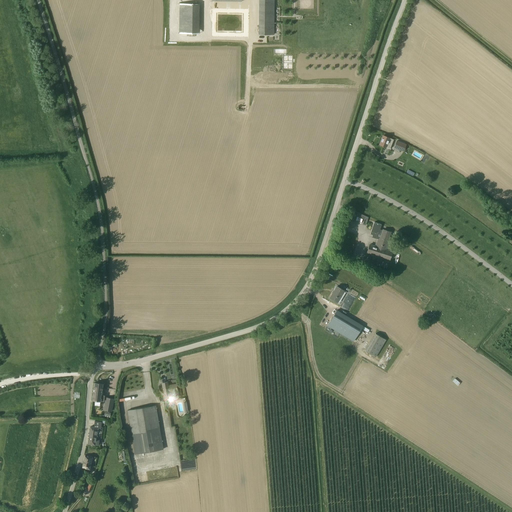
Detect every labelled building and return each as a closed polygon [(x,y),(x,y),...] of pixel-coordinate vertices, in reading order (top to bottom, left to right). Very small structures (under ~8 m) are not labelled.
[(273,0),(259,0),(259,35),(273,35),(273,0)] [(199,3),(179,3),(179,34),(199,34),(199,3)] [(283,69),(292,69),(292,56),(291,56),(291,52),(284,52),(284,56),(283,56),(283,57),(282,57),(282,62),(283,62),(283,69)] [(380,145),(386,147),(390,149),(393,140),(390,138),(383,136),(380,145)] [(406,144),(397,141),(394,148),(403,152),(406,144)] [(383,230),(383,231),(379,229),(381,225),(373,223),(370,235),(372,235),(371,238),(378,240),(376,247),(369,245),(367,252),(374,255),(373,260),(380,263),(382,257),(389,260),(392,252),(385,250),(390,232),(383,230)] [(337,302),(344,291),(337,287),(330,298),(337,302)] [(337,310),(327,326),(353,341),(363,326),(337,310)] [(376,357),(386,340),(375,334),(365,351),(376,357)] [(177,384),(168,386),(167,382),(162,383),(164,396),(169,395),(170,396),(178,395),(177,384)] [(101,401),(103,384),(95,383),(92,400),(101,401)] [(112,412),(114,399),(106,397),(103,410),(112,412)] [(163,449),(156,405),(127,410),(135,454),(163,449)] [(95,421),(94,427),(90,427),(88,444),(95,445),(97,429),(99,429),(100,425),(101,426),(102,422),(95,421)] [(93,457),(86,456),(83,467),(90,469),(93,457)]
